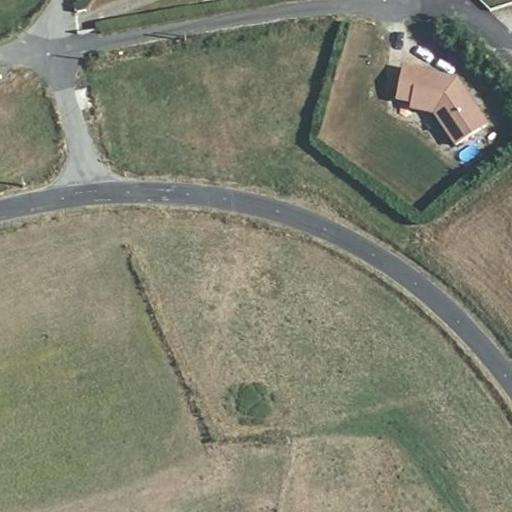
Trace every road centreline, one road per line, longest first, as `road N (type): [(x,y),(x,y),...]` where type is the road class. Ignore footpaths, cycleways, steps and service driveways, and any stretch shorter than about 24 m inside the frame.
road 1 (tertiary): [(94,196),(236,199),(335,232),(412,275),(511,373)]
road 2 (unclassified): [(58,56),(374,0)]
road 3 (unclassified): [(94,196),(58,56)]
